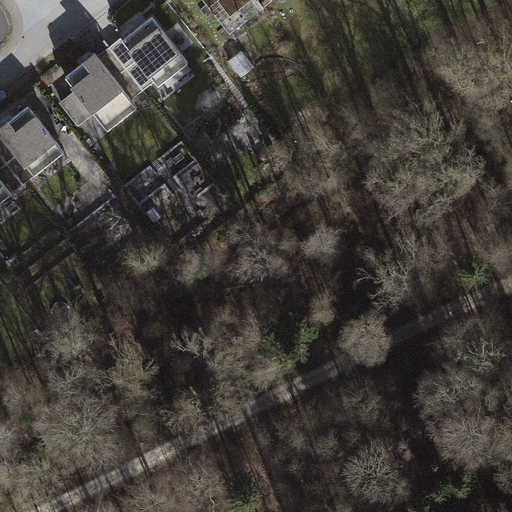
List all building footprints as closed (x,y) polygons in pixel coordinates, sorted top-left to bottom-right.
[(205,0),(227,28),(264,0),(205,0)] [(153,16),(122,39),(157,85),(188,62),(153,16)] [(122,39),(100,55),(135,102),(157,85),(122,39)] [(98,52),(66,76),(107,130),(139,106),(135,102),(100,55),(98,52)] [(26,103),(0,122),(0,129),(0,130),(35,175),(65,152),(26,103)] [(0,130),(0,177),(12,193),(35,175),(0,130)] [(0,177),(0,202),(12,193),(0,177)]
